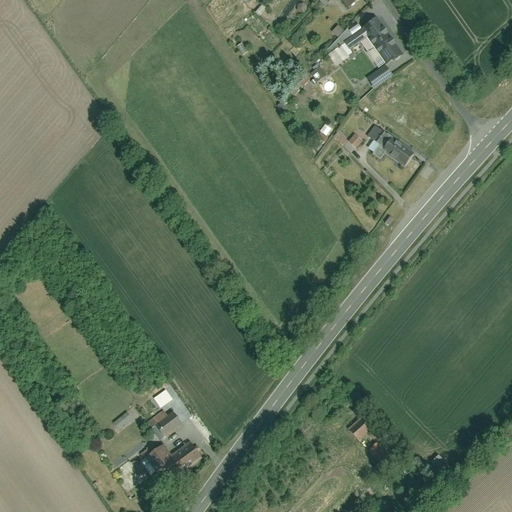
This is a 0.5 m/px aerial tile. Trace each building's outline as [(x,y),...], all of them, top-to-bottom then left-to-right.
[(360,0),(341,0),(347,9),(360,0)] [(386,66),(402,55),(378,19),(344,42),(350,51),(368,39),(386,66)] [(334,33),(340,38),(346,31),(340,26),(334,33)] [(375,89),(393,77),(386,66),(367,79),(375,89)] [(321,68),(313,75),(319,82),(327,76),(321,68)] [(376,125),(369,137),(375,141),(370,149),(376,153),(389,133),(376,125)] [(351,142),(346,138),(341,143),(353,154),(365,141),(357,135),(351,142)] [(405,167),(413,155),(392,141),(384,152),(405,167)] [(165,387),(159,392),(161,395),(155,399),(163,408),(175,400),(165,387)] [(175,411),(158,425),(168,437),(185,424),(175,411)] [(129,412),(115,422),(120,430),(134,419),(129,412)] [(362,416),(350,430),(363,441),(375,427),(362,416)] [(385,438),(370,452),(388,471),(403,457),(385,438)] [(193,440),(174,455),(165,443),(148,456),(161,473),(168,468),(175,478),(204,455),(193,440)]
